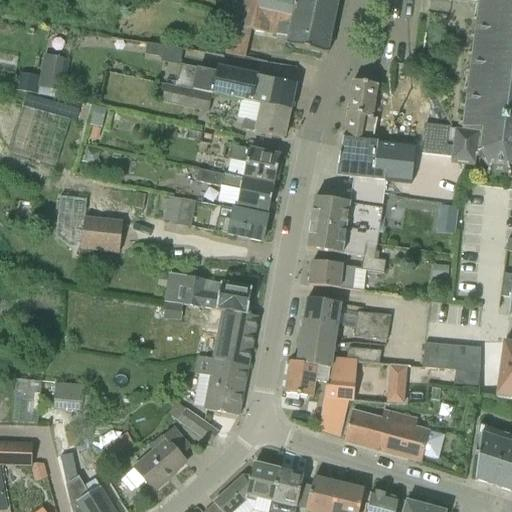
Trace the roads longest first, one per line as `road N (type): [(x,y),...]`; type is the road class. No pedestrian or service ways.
road 1 (residential): [(256,429),(310,141),(363,0)]
road 2 (residential): [(484,506),(256,429)]
